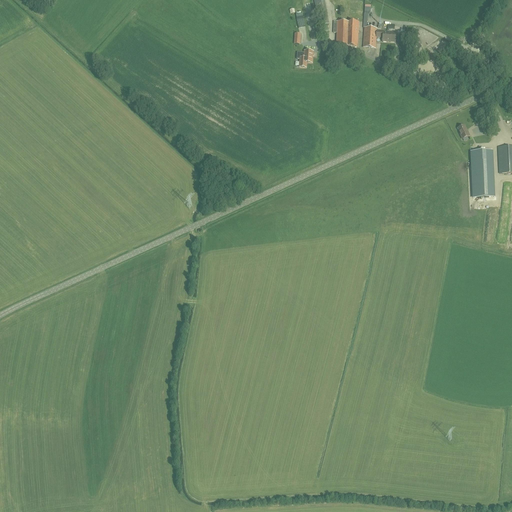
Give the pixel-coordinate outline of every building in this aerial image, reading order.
[(329,25),(328,17),(325,2),(315,4),(318,18),(320,18),(322,26),(329,25)] [(340,45),(355,46),(356,22),(341,21),(340,45)] [(377,30),(377,29),(365,28),(363,48),(375,48),(376,37),(377,30)] [(384,31),(377,30),(376,37),(383,38),(383,42),(395,43),(396,33),(384,32),(384,31)] [(414,38),(401,48),(408,57),(417,50),(418,50),(421,48),(414,38)] [(297,53),(297,59),(300,60),(299,67),(306,68),(306,63),(312,63),(312,57),(313,57),(314,52),(304,51),(304,53),(297,53)] [(462,139),(469,136),(467,131),(467,132),(464,125),(457,129),(462,139)] [(494,140),(478,142),(480,151),(496,148),(494,140)] [(499,174),(511,173),(511,146),(498,147),(499,174)] [(473,198),(494,197),(492,151),(471,152),(472,175),(472,180),(473,198)]
